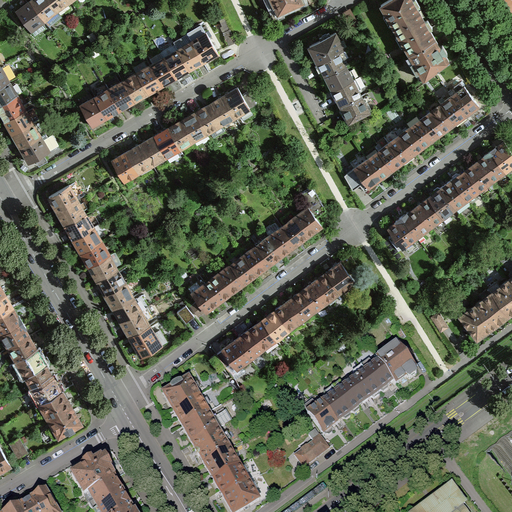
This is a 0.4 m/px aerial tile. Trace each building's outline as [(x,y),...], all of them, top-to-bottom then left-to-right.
[(30,0),(30,1),(44,20),(57,10),(49,0),(30,0)] [(49,0),(57,10),(70,0),(69,0),(49,0)] [(274,0),(276,3),(273,5),(277,14),(305,2),(303,0),(274,0)] [(423,17),(423,16),(420,10),(419,10),(418,9),(417,7),(420,5),(416,0),(387,0),(381,4),(409,52),(435,37),(429,28),(432,27),(428,19),(425,20),(423,17)] [(17,11),(31,30),(44,20),(30,1),(20,8),(17,11)] [(199,26),(187,33),(191,40),(203,61),(208,58),(218,52),(206,32),(205,32),(203,28),(200,29),(199,26)] [(223,32),(229,45),(236,42),(230,28),(223,32)] [(312,56),(315,62),(344,48),(336,32),(330,35),(329,32),(319,37),(321,40),(309,46),(312,50),(314,55),(312,56)] [(416,73),(419,71),(424,79),(449,61),(440,45),(435,37),(409,52),(413,60),(410,62),(416,73)] [(203,61),(191,40),(178,48),(189,69),(193,67),(203,61)] [(164,56),(176,77),(178,75),(189,69),(178,48),(164,56)] [(348,56),(344,48),(315,62),(320,72),(322,70),(323,72),(325,75),(346,65),(343,59),(348,56)] [(150,64),(162,85),(165,83),(176,77),(164,56),(150,64)] [(162,85),(150,64),(136,72),(148,93),(151,91),(162,85)] [(346,65),(325,75),(327,79),(327,80),(325,81),(330,91),(353,79),(346,65)] [(0,85),(9,80),(1,67),(0,67),(0,85)] [(148,93),(136,72),(122,80),(134,101),(137,99),(148,93)] [(341,106),(361,95),(358,89),(361,88),(356,77),(353,79),(330,91),(335,101),(338,100),(339,103),(341,106)] [(0,103),(17,94),(9,80),(0,85),(0,103)] [(134,101),(122,80),(109,88),(120,109),(124,107),(134,101)] [(454,87),(457,91),(451,95),(464,113),(465,115),(468,113),(479,105),(464,86),(460,82),(454,87)] [(223,95),(235,116),(256,104),(248,91),(242,94),(238,87),(227,93),(223,95)] [(120,109),(109,88),(95,96),(107,117),(110,115),(120,109)] [(0,112),(4,120),(25,108),(17,94),(0,103),(0,112)] [(221,124),(235,116),(223,95),(213,101),(209,103),(221,124)] [(361,95),(341,106),(342,108),(343,111),(341,112),(347,123),(355,118),(357,119),(358,117),(375,107),(370,98),(365,101),(361,95)] [(464,113),(451,95),(441,103),(454,121),(456,119),(464,113)] [(80,105),(92,125),(95,123),(107,117),(95,96),(80,105)] [(196,111),(207,132),(221,124),(209,103),(199,109),(196,111)] [(454,121),(441,103),(430,111),(443,129),(446,127),(454,121)] [(33,122),(25,108),(4,120),(7,124),(12,134),(33,122)] [(194,140),(207,132),(196,111),(185,117),(182,119),(194,140)] [(443,129),(430,111),(420,119),(433,136),(435,135),(443,129)] [(171,125),(168,127),(180,148),(194,140),(182,119),(171,125)] [(433,136),(420,119),(409,126),(422,144),(425,142),(433,136)] [(20,147),(41,136),(33,122),(12,134),(15,138),(20,147)] [(422,144),(409,126),(399,134),(412,152),(415,150),(422,144)] [(166,156),(180,148),(168,127),(158,133),(154,135),(166,156)] [(412,152),(399,134),(388,142),(402,160),(404,157),(412,152)] [(140,143),(152,164),(166,156),(154,135),(144,141),(140,143)] [(29,162),(49,150),(41,136),(20,147),(23,152),(29,162)] [(402,160),(388,142),(384,145),(381,141),(378,143),(381,148),(378,150),(391,167),(394,165),(402,160)] [(500,144),(497,146),(496,145),(490,150),(505,170),(511,166),(511,168),(511,151),(504,141),(500,144)] [(152,164),(140,143),(130,149),(127,151),(138,172),(152,164)] [(391,167),(378,150),(368,157),(381,175),(384,173),(391,167)] [(478,160),(492,180),(505,170),(490,150),(484,154),(485,155),(481,158),(478,160)] [(116,157),(112,160),(124,180),(138,172),(127,151),(116,157)] [(362,186),(365,190),(370,186),(382,177),(381,175),(368,157),(345,174),(354,191),(362,186)] [(465,170),(479,189),(483,194),(491,189),(487,183),(492,180),(478,160),(468,168),(465,170)] [(465,197),(467,199),(479,189),(465,170),(463,172),(460,173),(459,173),(456,173),(452,176),(452,178),(452,179),(465,197)] [(465,197),(452,179),(444,185),(441,187),(454,205),(465,197)] [(78,199),(69,184),(49,196),(51,200),(57,211),(78,199)] [(428,197),(443,217),(456,207),(454,205),(441,187),(440,187),(437,187),(433,190),(434,192),(433,193),(433,194),(432,195),(428,197)] [(415,207),(430,226),(443,217),(428,197),(419,204),(415,207)] [(65,225),(85,213),(78,199),(57,211),(59,214),(65,225)] [(295,216),(309,235),(312,232),(322,225),(308,206),(295,216)] [(409,212),(408,211),(402,215),(417,236),(430,226),(415,207),(412,209),(409,212)] [(93,226),(85,213),(65,225),(67,228),(73,238),(93,226)] [(404,255),(399,249),(417,236),(402,215),(396,220),(396,221),(390,226),(388,227),(393,233),(382,240),(396,261),(404,255)] [(282,225),(296,244),(299,242),(309,235),(295,216),(282,225)] [(269,235),(283,254),(286,251),(296,244),(282,225),(269,235)] [(93,226),(73,238),(75,242),(81,252),(101,240),(93,226)] [(269,235),(256,244),(270,263),(273,261),(283,254),(269,235)] [(101,240),(81,252),(83,256),(89,266),(109,254),(101,240)] [(243,254),(257,273),(261,270),(270,263),(256,244),(243,254)] [(117,268),(109,254),(89,266),(92,270),(97,280),(117,268)] [(257,273),(243,254),(231,263),(245,282),(248,280),(257,273)] [(326,271),(340,290),(354,280),(349,272),(356,267),(347,256),(330,269),(326,271)] [(245,282),(231,263),(218,273),(232,292),(235,289),(245,282)] [(117,268),(97,280),(99,283),(105,294),(125,282),(117,268)] [(316,279),(313,281),(330,303),(336,299),(333,296),(340,290),(326,271),(316,279)] [(232,292),(218,273),(205,282),(219,301),(222,299),(232,292)] [(500,285),(497,280),(488,287),(508,315),(510,313),(511,312),(511,284),(508,279),(500,285)] [(324,307),(330,303),(313,281),(304,288),(301,290),(315,309),(322,304),(324,307)] [(107,298),(113,307),(133,296),(125,282),(105,294),(107,298)] [(191,305),(199,316),(210,308),(219,301),(205,282),(192,292),(198,300),(191,305)] [(479,293),(483,298),(475,304),(492,327),(500,321),(504,322),(505,317),(507,316),(508,315),(488,287),(479,293)] [(304,322),(310,318),(307,315),(315,309),(301,290),(291,297),(288,300),(304,322)] [(0,314),(13,307),(9,300),(5,293),(0,296),(0,314)] [(115,311),(121,321),(141,309),(133,296),(113,307),(115,311)] [(291,332),(304,322),(288,300),(278,307),(275,309),(289,328),(291,332)] [(461,311),(460,314),(461,314),(460,315),(477,338),(481,335),(492,327),(475,304),(468,309),(468,308),(465,308),(461,311)] [(19,314),(18,315),(16,311),(13,307),(0,314),(0,332),(1,333),(22,320),(19,314)] [(181,311),(190,323),(195,318),(187,307),(181,311)] [(124,325),(129,335),(149,323),(141,309),(121,321),(124,325)] [(262,319),(276,338),(279,341),(284,337),(282,334),(289,328),(275,309),(265,317),(262,319)] [(441,331),(448,326),(439,311),(431,316),(441,331)] [(263,347),(276,338),(262,319),(256,323),(249,328),(263,347)] [(1,333),(8,347),(9,347),(29,335),(25,327),(26,327),(24,324),(22,320),(1,333)] [(160,329),(155,332),(149,323),(129,335),(133,343),(141,356),(161,344),(161,343),(166,340),(160,329)] [(397,344),(398,344),(406,338),(398,326),(391,331),(399,342),(397,344)] [(251,357),(253,360),(258,356),(256,353),(263,347),(249,328),(240,336),(236,338),(251,357)] [(29,335),(9,347),(17,361),(37,349),(31,339),(29,335)] [(248,363),(246,360),(251,357),(236,338),(226,345),(222,348),(223,349),(217,353),(225,365),(226,366),(232,361),(237,367),(241,364),(243,367),(248,363)] [(398,344),(397,344),(377,359),(378,361),(393,382),(396,385),(402,380),(406,377),(409,379),(416,374),(415,370),(416,369),(408,358),(406,355),(405,355),(398,344)] [(37,349),(17,361),(25,374),(45,363),(39,352),(37,349)] [(216,353),(210,358),(219,370),(225,365),(217,353),(216,353)] [(373,365),(369,360),(361,366),(380,392),(381,391),(383,392),(388,388),(387,386),(390,384),(393,382),(378,361),(373,365)] [(45,363),(25,374),(33,388),(53,376),(47,366),(45,363)] [(353,372),(356,377),(350,382),(365,402),(368,400),(372,398),(374,399),(379,395),(378,393),(380,392),(361,366),(353,372)] [(36,405),(62,390),(58,381),(56,382),(55,380),(53,376),(33,388),(36,394),(31,397),(36,405)] [(199,396),(203,394),(197,383),(193,386),(188,378),(180,382),(178,383),(177,383),(172,386),(171,388),(169,389),(162,393),(173,411),(199,396)] [(359,410),(359,407),(362,405),(365,402),(350,382),(343,387),(340,382),(332,388),(351,413),(352,412),(354,413),(359,410)] [(350,416),(350,414),(351,413),(332,388),(324,394),(327,399),(322,403),(337,423),(340,421),(343,419),(345,420),(350,416)] [(41,414),(45,412),(49,419),(72,406),(65,394),(62,390),(36,405),(41,414)] [(208,412),(213,410),(207,399),(202,402),(199,396),(173,411),(176,416),(182,427),(208,412)] [(337,423),(322,403),(321,402),(316,406),(312,401),(304,407),(308,412),(307,413),(323,434),(324,434),(325,435),(329,435),(332,433),(332,429),(331,428),(334,426),(337,424),(337,423)] [(72,406),(49,419),(53,426),(48,429),(54,438),(58,435),(59,436),(67,431),(69,434),(75,431),(73,427),(81,423),(74,411),(72,406)] [(215,417),(212,418),(208,412),(182,427),(185,432),(192,444),(218,429),(221,427),(215,417)] [(218,429),(192,444),(194,447),(196,451),(195,452),(198,457),(199,457),(204,464),(230,449),(226,442),(230,439),(227,433),(222,436),(218,429)] [(313,441),(322,453),(329,448),(315,431),(309,435),(313,441)] [(18,437),(10,441),(19,456),(27,452),(18,437)] [(322,453),(313,441),(307,446),(316,458),(318,457),(322,453)] [(307,445),(301,450),(310,462),(312,461),(316,458),(307,446),(307,445)] [(0,469),(1,471),(3,470),(11,465),(0,447),(0,469)] [(237,454),(236,453),(233,454),(230,449),(204,464),(206,468),(213,480),(239,465),(236,460),(239,458),(238,457),(236,454),(237,454)] [(305,466),(310,462),(301,450),(294,455),(303,467),(305,466)] [(75,473),(71,476),(84,497),(115,480),(109,470),(111,469),(109,466),(109,465),(109,463),(108,462),(108,460),(107,459),(106,459),(105,459),(103,456),(94,462),(93,459),(83,465),(84,467),(75,473)] [(248,474),(248,473),(247,473),(246,470),(245,469),(242,471),(239,465),(213,480),(215,484),(223,497),(249,482),(245,476),(248,474)] [(116,481),(115,480),(84,497),(92,511),(94,511),(124,495),(119,488),(120,488),(121,486),(120,484),(118,482),(116,481)] [(255,492),(258,490),(255,487),(255,486),(255,485),(252,487),(249,482),(223,497),(231,511),(238,511),(241,510),(259,500),(255,492)] [(466,511),(461,505),(465,503),(451,485),(421,507),(414,511),(466,511)] [(30,500),(36,511),(55,511),(55,510),(55,509),(45,491),(33,498),(30,500)] [(128,499),(126,496),(124,497),(124,495),(94,511),(128,511),(132,510),(128,503),(129,502),(128,499)] [(18,507),(20,511),(36,511),(30,500),(21,505),(18,507)]
